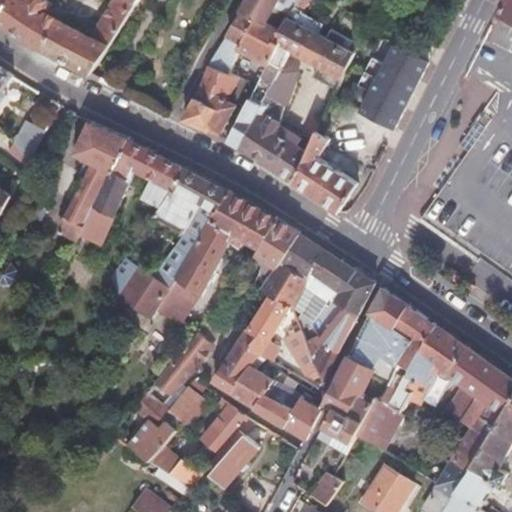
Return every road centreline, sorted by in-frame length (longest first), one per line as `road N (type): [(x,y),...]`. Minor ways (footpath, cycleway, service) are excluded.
road 1 (tertiary): [(354,243),(0,42)]
road 2 (tertiary): [(354,243),(481,0)]
road 3 (tertiary): [(511,352),(354,243)]
